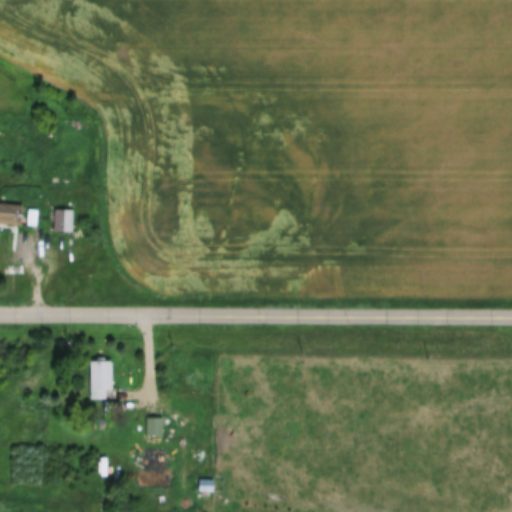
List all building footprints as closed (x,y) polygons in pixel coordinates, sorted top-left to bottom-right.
[(0,197),(21,199),(19,219),(0,217),(0,197)] [(28,203),(38,203),(37,219),(27,218),(28,203)] [(54,203),(73,203),(73,224),(54,225),(54,203)] [(0,229),(4,231),(11,213),(0,208),(0,229)] [(55,235),(73,235),(74,213),(56,213),(55,235)] [(8,236),(8,278),(27,278),(27,236),(8,236)] [(97,355),(97,352),(106,351),(106,355),(112,355),(112,392),(91,392),(90,355),(97,355)] [(151,411),(165,411),(165,430),(151,430),(151,411)] [(147,440),(162,440),(162,420),(147,420),(147,440)] [(149,447),(168,447),(168,463),(149,463),(149,447)] [(167,455),(145,455),(145,473),(167,473),(167,455)] [(200,472),(216,473),(215,485),(199,484),(200,472)] [(214,482),(200,482),(200,493),(214,493),(214,482)]
